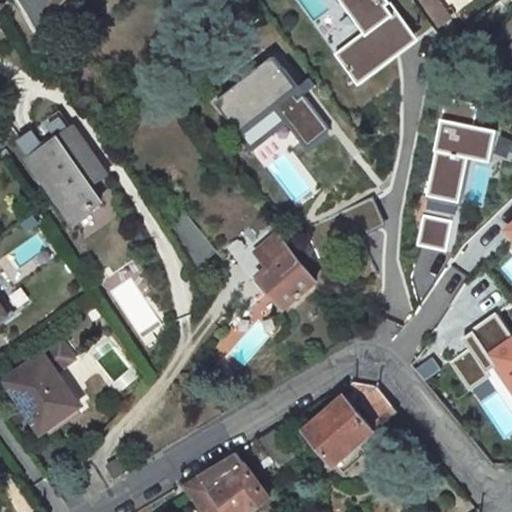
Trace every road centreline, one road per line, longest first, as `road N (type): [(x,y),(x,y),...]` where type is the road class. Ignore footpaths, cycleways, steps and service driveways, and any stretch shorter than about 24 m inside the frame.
road 1 (track): [(103,507),(97,459),(181,355),(185,301),(168,253),(84,122),(0,65)]
road 2 (residential): [(95,511),(367,351)]
road 3 (unclassified): [(367,351),(398,308),(393,207),(414,109),(416,54)]
road 4 (residential): [(367,351),(503,506),(511,498)]
